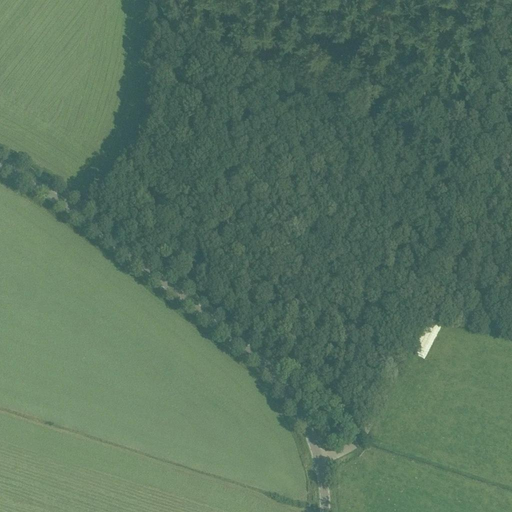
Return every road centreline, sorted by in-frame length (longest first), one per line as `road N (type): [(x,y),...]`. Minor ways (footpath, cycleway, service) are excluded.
road 1 (tertiary): [(320,465),(278,380),(229,332),(52,194),(0,166)]
road 2 (unclassified): [(320,465),(360,439),(488,169)]
road 3 (track): [(488,169),(323,67),(173,56)]
